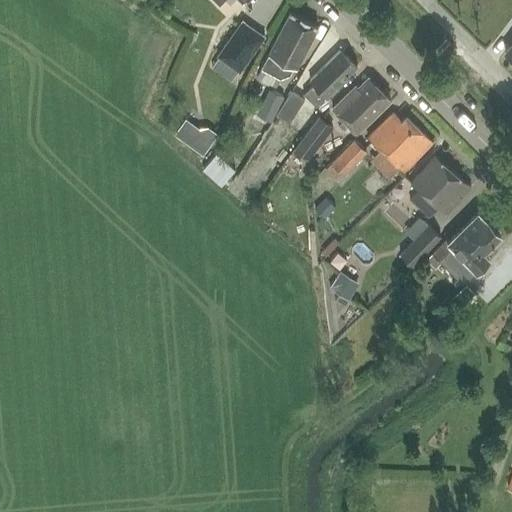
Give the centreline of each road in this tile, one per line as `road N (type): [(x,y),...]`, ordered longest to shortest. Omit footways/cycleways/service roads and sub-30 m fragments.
road 1 (tertiary): [(511,171),(340,0)]
road 2 (residential): [(421,0),(511,89)]
